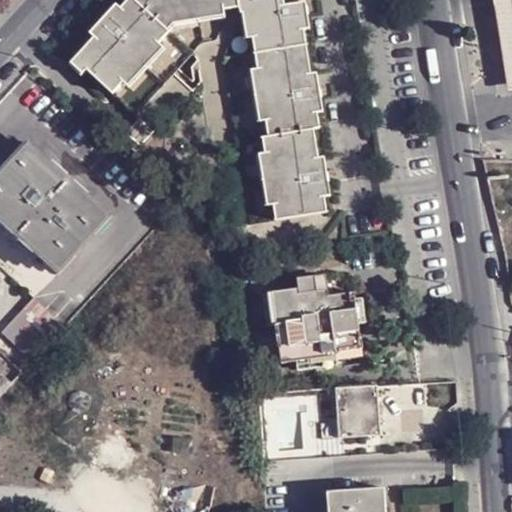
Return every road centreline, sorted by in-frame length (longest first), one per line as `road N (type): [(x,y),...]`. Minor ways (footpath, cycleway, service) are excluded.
road 1 (residential): [(498,511),(486,352),(429,0)]
road 2 (unknown): [(466,232),(391,239),(347,0)]
